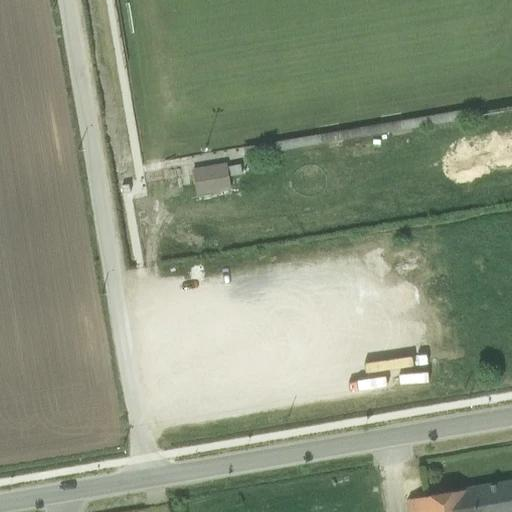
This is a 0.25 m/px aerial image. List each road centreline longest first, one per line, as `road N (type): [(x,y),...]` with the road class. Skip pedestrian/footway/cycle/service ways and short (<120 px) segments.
road 1 (unclassified): [(148,479),(65,0)]
road 2 (secondary): [(148,479),(511,415)]
road 3 (secondary): [(0,504),(148,479)]
